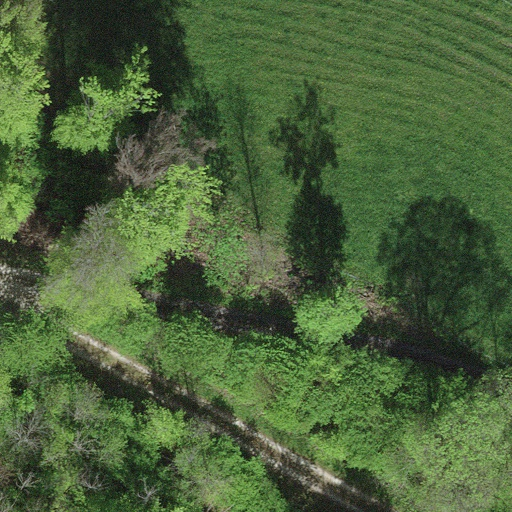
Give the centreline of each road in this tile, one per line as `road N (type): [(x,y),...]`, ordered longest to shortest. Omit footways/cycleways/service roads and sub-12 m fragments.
road 1 (track): [(5,293),(194,411),(405,511)]
road 2 (track): [(77,338),(208,511)]
